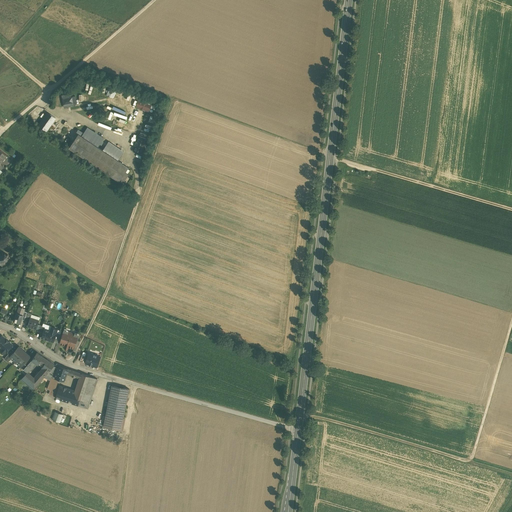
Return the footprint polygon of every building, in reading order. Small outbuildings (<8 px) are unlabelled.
[(113,97),(115,91),(107,89),(105,95),(113,97)] [(70,98),(61,100),(63,107),(75,104),(74,97),(70,98)] [(152,105),(138,100),(136,107),(149,112),(152,105)] [(36,121),(39,118),(38,116),(43,112),(38,106),(30,113),(36,121)] [(49,125),(55,117),(49,113),(44,122),(49,125)] [(58,134),(63,122),(59,120),(55,132),(58,134)] [(120,132),(123,125),(109,120),(108,123),(106,123),(105,127),(120,132)] [(101,141),(88,132),(84,137),(98,146),(101,141)] [(128,167),(78,134),(69,147),(113,176),(119,181),(119,180),(125,172),(128,167)] [(133,144),(135,136),(128,134),(126,143),(133,144)] [(145,144),(138,141),(134,151),(141,153),(145,144)] [(121,154),(107,145),(104,150),(117,159),(121,154)] [(69,147),(67,149),(111,179),(113,176),(69,147)] [(129,174),(125,172),(119,180),(123,183),(129,174)] [(0,264),(0,265),(1,265),(5,264),(5,261),(6,260),(6,261),(7,261),(7,260),(8,258),(9,258),(8,258),(7,256),(8,255),(8,254),(7,255),(5,254),(5,253),(4,254),(3,254),(3,253),(2,253),(2,254),(1,255),(1,254),(0,253),(0,255),(0,254),(0,264)] [(17,313),(16,313),(14,321),(20,323),(23,315),(17,313)] [(30,318),(30,317),(29,322),(27,326),(36,329),(39,320),(30,318)] [(50,330),(44,329),(43,333),(42,338),(53,341),(56,332),(57,329),(51,327),(50,330)] [(65,331),(60,344),(65,345),(65,347),(68,348),(68,346),(73,348),(78,335),(65,331)] [(12,345),(2,336),(0,338),(0,347),(1,349),(1,350),(4,353),(12,345)] [(13,354),(10,357),(11,358),(15,362),(24,352),(19,347),(13,354)] [(10,352),(4,358),(8,362),(11,358),(10,357),(13,354),(10,352)] [(24,352),(15,362),(21,366),(21,367),(24,363),(30,356),(24,352)] [(44,357),(37,352),(32,360),(27,365),(23,369),(27,372),(31,368),(31,369),(33,367),(32,366),(35,362),(38,365),(44,357)] [(96,367),(100,356),(89,353),(88,355),(86,363),(96,367)] [(85,356),(82,355),(80,360),(86,363),(88,355),(86,354),(85,356)] [(47,359),(44,357),(38,365),(42,367),(47,359)] [(55,364),(47,359),(42,367),(42,368),(34,378),(39,382),(44,378),(53,366),(55,364)] [(21,366),(18,370),(21,372),(23,369),(27,365),(24,363),(21,367),(21,366)] [(44,378),(51,380),(52,377),(55,378),(59,368),(53,366),(44,378)] [(68,368),(60,366),(55,378),(57,379),(64,381),(66,373),(68,368)] [(82,373),(68,368),(66,373),(80,378),(82,373)] [(34,378),(27,372),(22,378),(34,388),(39,382),(34,378)] [(77,388),(85,391),(90,376),(82,373),(80,378),(77,388)] [(88,408),(98,379),(90,376),(83,400),(80,399),(79,405),(88,408)] [(55,378),(52,377),(51,380),(48,389),(51,390),(53,391),(57,379),(55,378)] [(129,388),(111,385),(103,426),(121,429),(129,388)] [(76,391),(59,386),(57,394),(56,397),(55,398),(79,405),(80,399),(83,400),(85,391),(77,388),(76,391)] [(63,414),(55,411),(52,419),(60,422),(63,414)]
